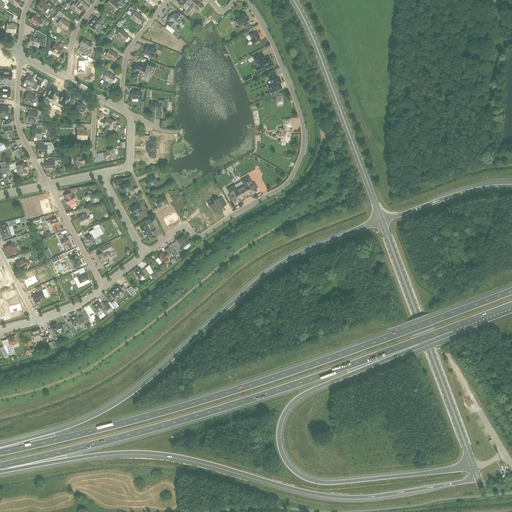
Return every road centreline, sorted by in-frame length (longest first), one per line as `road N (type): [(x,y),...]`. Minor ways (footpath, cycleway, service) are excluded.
road 1 (motorway): [(511,291),(208,398),(0,452)]
road 2 (motorway): [(0,468),(149,452),(344,497),(477,476)]
road 3 (motorway): [(0,466),(241,401),(452,327)]
road 4 (motorway): [(381,221),(270,269),(110,406),(0,449)]
road 5 (motorway): [(473,466),(315,481),(288,464),(278,437),(286,409),(306,392),(452,327)]
road 6 (residential): [(246,0),(292,91),(301,155),(277,190),(199,237),(185,225),(144,252)]
road 7 (primary): [(473,466),(381,221)]
road 8 (primary): [(381,221),(291,0)]
road 9 (residential): [(19,53),(16,119),(47,184)]
road 10 (motorway): [(511,186),(477,188),(381,221)]
road 11 (residential): [(118,107),(127,50),(167,0)]
